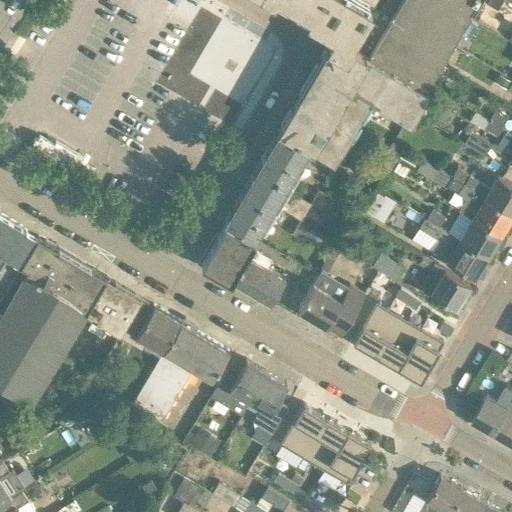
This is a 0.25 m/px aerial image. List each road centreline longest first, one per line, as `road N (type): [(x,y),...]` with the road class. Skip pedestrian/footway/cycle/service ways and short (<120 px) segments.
road 1 (residential): [(167,279),(290,65),(287,34),(230,0)]
road 2 (residential): [(424,421),(167,279)]
road 3 (residential): [(167,279),(0,181)]
road 4 (residential): [(424,421),(511,276)]
